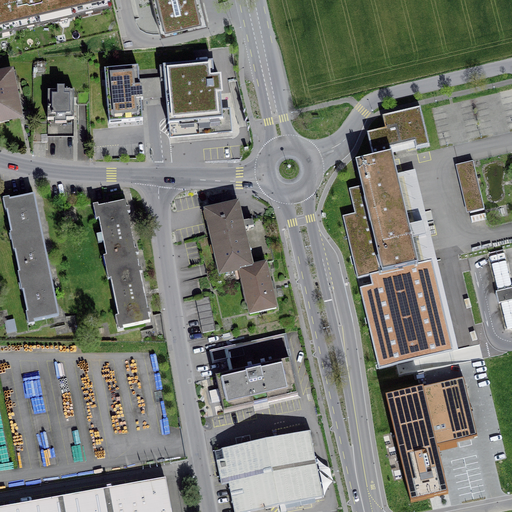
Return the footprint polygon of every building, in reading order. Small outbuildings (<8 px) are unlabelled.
[(0,0),(0,32),(51,20),(46,0),(0,0)] [(108,0),(46,0),(51,20),(110,6),(108,0)] [(201,0),(153,0),(160,32),(206,21),(205,15),(201,0)] [(212,60),(163,65),(167,112),(168,123),(223,118),(222,106),(220,93),(223,93),(222,74),(214,75),(212,60)] [(138,65),(104,68),(108,123),(143,120),(138,65)] [(0,76),(0,127),(21,123),(11,74),(0,76)] [(73,95),(47,95),(48,140),(73,140),(73,95)] [(373,158),(356,162),(361,187),(349,190),(355,214),(343,217),(358,279),(418,265),(391,148),(414,142),(416,149),(429,146),(420,108),(383,117),(385,129),(367,134),(373,158)] [(473,161),(459,165),(470,213),(485,209),(473,161)] [(11,245),(41,239),(33,199),(3,205),(11,245)] [(95,211),(107,270),(136,264),(124,205),(95,211)] [(218,279),(237,274),(253,271),(237,205),(203,214),(218,279)] [(49,278),(41,239),(11,245),(19,284),(49,278)] [(148,322),(136,264),(107,270),(119,328),(148,322)] [(511,285),(507,264),(492,268),(506,333),(511,331),(511,285)] [(265,268),(253,271),(237,274),(248,319),(276,313),(265,268)] [(417,270),(361,284),(378,361),(435,348),(417,270)] [(58,318),(49,278),(19,284),(28,324),(58,318)] [(208,300),(196,303),(203,333),(214,330),(208,300)] [(215,377),(218,389),(209,391),(212,402),(214,403),(221,401),(224,414),(298,397),(284,337),(243,346),(242,344),(224,348),(230,374),(215,377)] [(35,433),(53,429),(41,371),(23,375),(35,433)] [(463,375),(424,385),(438,449),(478,440),(463,375)] [(424,385),(385,394),(410,503),(449,494),(438,449),(424,385)] [(235,511),(251,511),(280,506),(281,511),(286,511),(287,511),(286,505),(323,497),(310,432),(222,450),(224,460),(217,461),(222,485),(229,484),(235,511)] [(0,508),(0,511),(171,511),(166,479),(0,508)]
